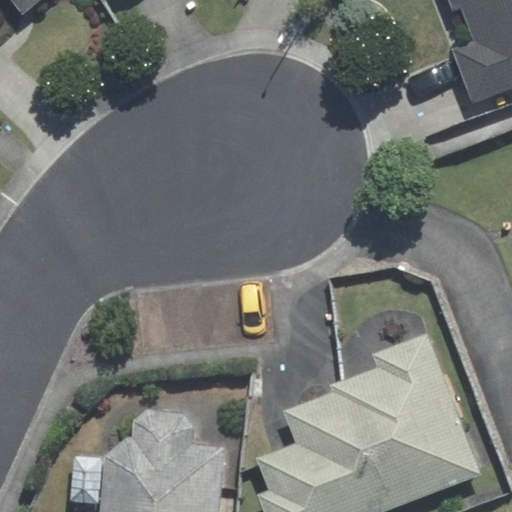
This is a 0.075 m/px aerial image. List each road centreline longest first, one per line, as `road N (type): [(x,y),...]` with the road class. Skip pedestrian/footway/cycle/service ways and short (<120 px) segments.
road 1 (unclassified): [(238,165),(464,257),(511,353)]
road 2 (residential): [(0,367),(47,279),(110,228),(238,165)]
